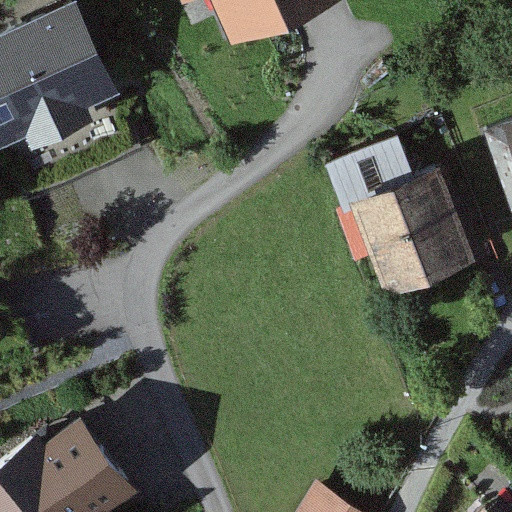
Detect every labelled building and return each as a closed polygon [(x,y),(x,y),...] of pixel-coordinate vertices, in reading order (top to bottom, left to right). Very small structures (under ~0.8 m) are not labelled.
[(83,0),(71,0),(0,35),(0,136),(6,149),(32,136),(40,153),(104,121),(96,106),(129,90),(83,0)] [(185,0),(188,6),(203,0),(222,0),(239,38),(328,0),(185,0)] [(344,208),(356,202),(398,294),(490,253),(447,158),(418,172),(401,135),(326,168),(344,208)] [(43,425),(0,460),(0,511),(116,511),(113,507),(146,480),(85,407),(51,435),(43,425)] [(305,511),(370,511),(321,485),(305,511)] [(506,511),(493,499),(479,511),(506,511)]
